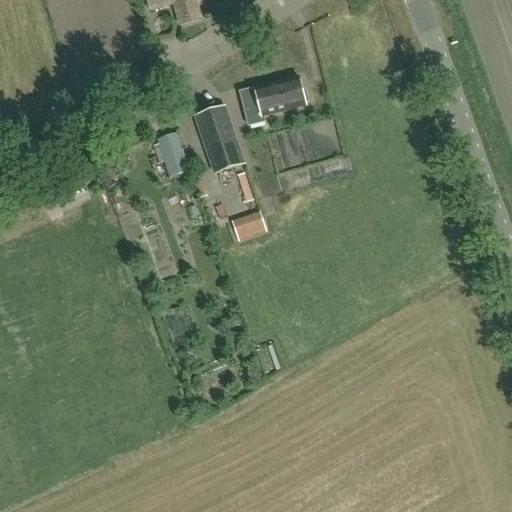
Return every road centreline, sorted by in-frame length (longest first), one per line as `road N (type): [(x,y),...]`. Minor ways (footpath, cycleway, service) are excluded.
road 1 (unclassified): [(0,179),(297,0)]
road 2 (unclassified): [(511,268),(415,0)]
